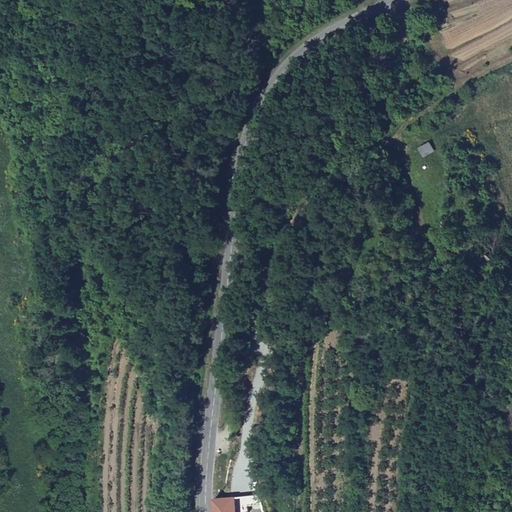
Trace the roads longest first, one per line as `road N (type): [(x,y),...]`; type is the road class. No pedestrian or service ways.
road 1 (secondary): [(206,511),(249,136),(272,86),(301,53),(398,0)]
road 2 (track): [(511,59),(364,145),(325,177),(273,259),(256,331)]
